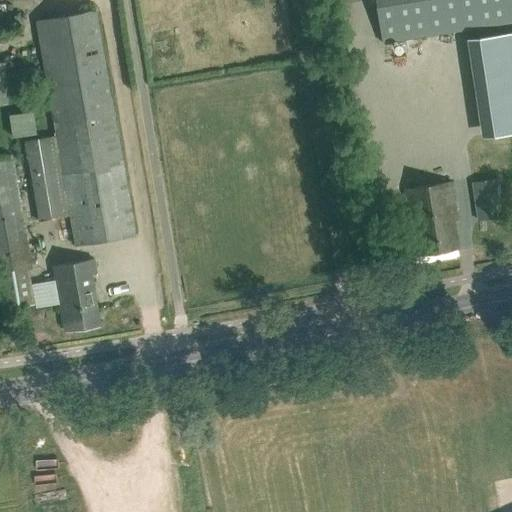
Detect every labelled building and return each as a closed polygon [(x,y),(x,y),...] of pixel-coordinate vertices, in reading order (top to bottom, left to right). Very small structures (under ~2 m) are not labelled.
[(511,0),(375,0),(382,42),(511,22),(511,0)] [(135,236),(96,10),(37,21),(57,137),(26,143),(40,221),(70,215),(76,246),(135,236)] [(511,32),(467,39),(482,137),(511,132),(511,32)] [(0,104),(8,104),(6,63),(0,63),(0,104)] [(35,305),(29,270),(32,269),(11,155),(0,157),(0,275),(2,275),(8,309),(35,305)] [(499,179),(473,182),(478,222),(504,217),(499,179)] [(453,221),(457,220),(453,199),(454,199),(451,182),(448,182),(414,188),(406,189),(411,222),(417,221),(422,254),(458,248),(453,221)] [(65,331),(101,325),(92,274),(97,273),(94,258),(53,266),(65,331)]
